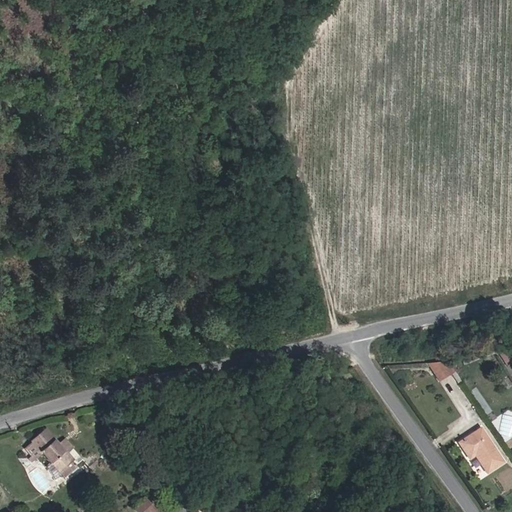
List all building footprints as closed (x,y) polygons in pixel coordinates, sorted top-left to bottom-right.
[(439,367),(451,360),(445,351),(430,353),(439,367)] [(480,423),(459,438),(470,455),(476,452),(487,467),(503,455),(480,423)] [(53,434),(38,446),(49,458),(50,457),(70,480),(83,468),(73,456),(65,447),(53,434)] [(65,447),(73,456),(78,451),(71,443),(65,447)] [(49,458),(38,446),(32,451),(43,463),(49,458)] [(41,499),(30,510),(31,511),(39,511),(47,504),(41,499)] [(134,511),(135,511),(153,511),(145,501),(134,511)]
